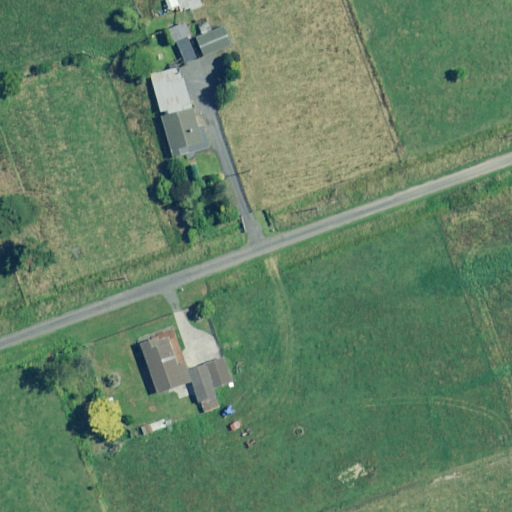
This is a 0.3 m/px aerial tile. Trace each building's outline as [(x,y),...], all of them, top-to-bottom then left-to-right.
[(203,6),(200,0),(168,0),(174,17),(203,6)] [(191,36),(186,23),(169,30),(175,43),(191,36)] [(230,46),(222,27),(196,38),(204,57),(230,46)] [(166,115),(192,107),(180,67),(150,76),(161,113),(165,112),(166,115)] [(192,107),(166,115),(162,116),(161,117),(173,159),(208,148),(202,128),(199,129),(192,107)] [(180,364),(170,334),(140,344),(157,394),(191,382),(202,415),(220,408),(214,390),(232,384),(224,358),(187,371),(184,362),(180,364)]
